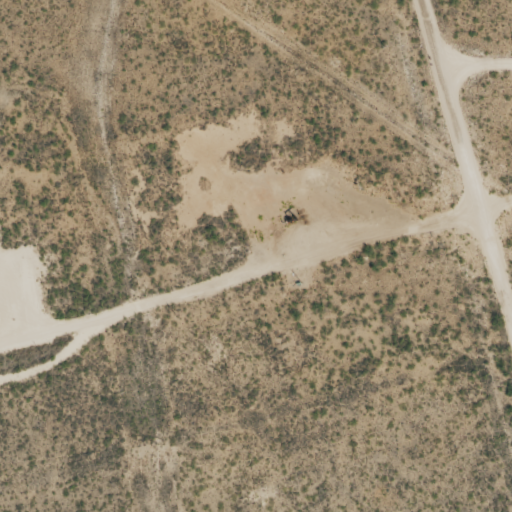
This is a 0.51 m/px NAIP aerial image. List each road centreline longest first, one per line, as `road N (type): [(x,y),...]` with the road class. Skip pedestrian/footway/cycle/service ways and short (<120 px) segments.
road 1 (track): [(0,376),(511,229)]
road 2 (track): [(436,0),(511,275)]
